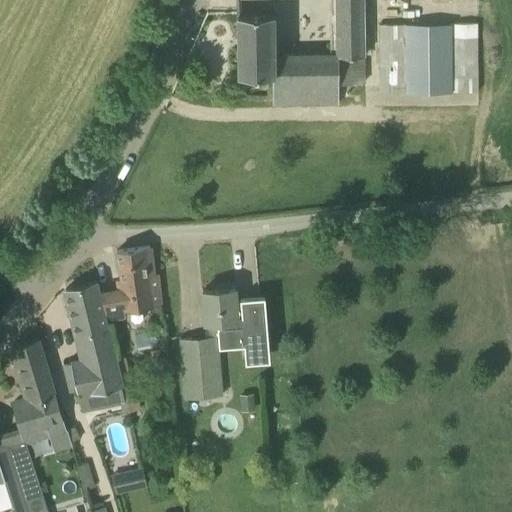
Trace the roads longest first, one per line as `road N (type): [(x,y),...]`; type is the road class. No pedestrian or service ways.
road 1 (unclassified): [(69,236),(183,233),(511,199)]
road 2 (unclassified): [(69,236),(189,0)]
